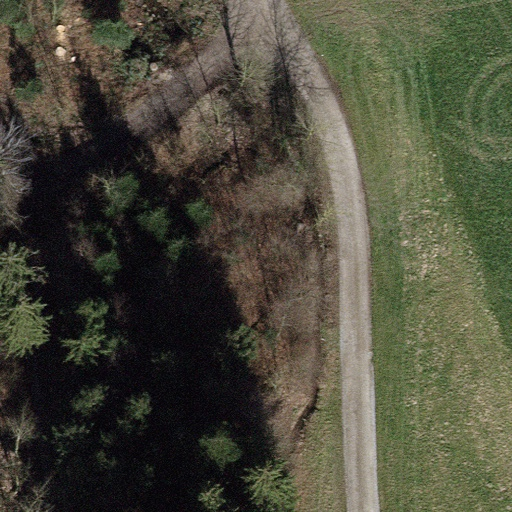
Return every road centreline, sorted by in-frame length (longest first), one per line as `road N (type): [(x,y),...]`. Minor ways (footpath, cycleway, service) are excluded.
road 1 (track): [(279,18),(124,134),(16,198),(59,511)]
road 2 (track): [(371,511),(350,202),(323,100),(267,0)]
